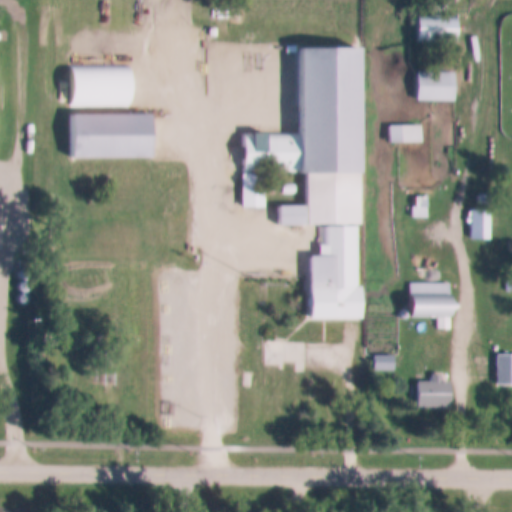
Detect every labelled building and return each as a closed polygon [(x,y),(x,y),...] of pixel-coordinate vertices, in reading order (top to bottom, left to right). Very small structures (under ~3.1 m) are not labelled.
[(464,21),(425,20),(425,37),(463,38),(464,21)] [(134,107),(133,75),(79,75),(79,108),(134,107)] [(427,100),(461,100),(461,75),(427,75),(427,100)] [(76,116),(76,158),(156,158),(155,115),(76,116)] [(478,236),(495,236),(495,211),(478,211),(478,236)] [(459,285),(418,286),(418,316),(459,315),(459,285)] [(401,345),(388,345),(388,368),(401,368),(401,345)] [(455,409),(455,383),(425,383),(425,409),(455,409)]
